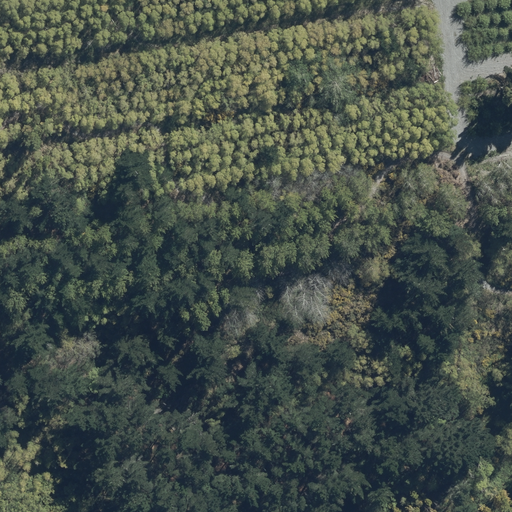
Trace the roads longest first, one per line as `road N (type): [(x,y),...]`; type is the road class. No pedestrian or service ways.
road 1 (track): [(0,113),(17,105),(37,110),(67,132),(128,119),(158,128),(180,175),(213,196),(239,261),(283,269),(310,258),(327,228),(387,167),(408,154),(455,158)]
road 2 (track): [(443,0),(496,511)]
